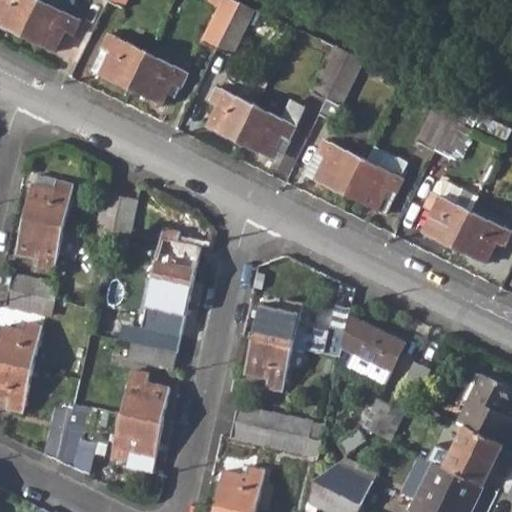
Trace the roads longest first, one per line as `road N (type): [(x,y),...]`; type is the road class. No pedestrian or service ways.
road 1 (residential): [(173,511),(250,201)]
road 2 (residential): [(511,329),(250,201)]
road 3 (residential): [(250,201),(19,87)]
